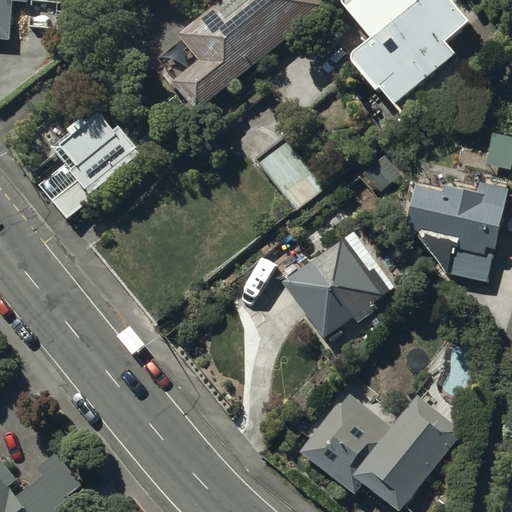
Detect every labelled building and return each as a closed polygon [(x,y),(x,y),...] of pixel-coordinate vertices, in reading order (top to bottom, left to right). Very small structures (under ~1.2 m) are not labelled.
[(0,0),(0,38),(11,39),(14,1),(29,2),(28,0),(0,0)] [(175,82),(198,111),(330,8),(323,0),(223,0),(182,32),(186,38),(160,58),(177,80),(175,82)] [(346,0),(346,3),(374,37),(356,53),(355,59),(357,63),(380,90),(382,88),(397,105),(458,51),(449,41),(471,22),(472,20),(455,0),(346,0)] [(67,165),(42,184),(72,222),(103,197),(99,192),(146,154),(87,80),(39,117),(40,120),(16,138),(16,158),(35,181),(61,158),(67,165)] [(511,136),(494,133),(487,165),(511,169),(511,136)] [(288,134),(256,159),(295,208),(326,184),(288,134)] [(411,230),(423,232),(423,238),(448,272),(487,280),(493,251),(497,252),(509,189),(504,188),(505,184),(479,179),(477,191),(449,186),(448,191),(420,186),(419,189),(411,187),(404,221),(412,223),(411,230)] [(154,272),(147,278),(173,310),(257,241),(253,236),(265,226),(226,180),(185,213),(179,204),(182,201),(175,193),(167,200),(163,195),(120,230),(154,272)] [(296,255),(279,268),(289,280),(286,282),(328,337),(355,317),(359,322),(378,308),(375,304),(397,287),(356,232),(329,252),(327,249),(312,261),(308,255),(300,261),(296,255)] [(338,404),(302,451),(357,494),(365,483),(402,511),(464,431),(418,395),(394,426),(352,393),(342,406),(338,404)] [(0,453),(0,511),(69,511),(77,506),(71,497),(90,482),(64,448),(39,468),(46,476),(21,495),(14,486),(21,480),(0,453)]
